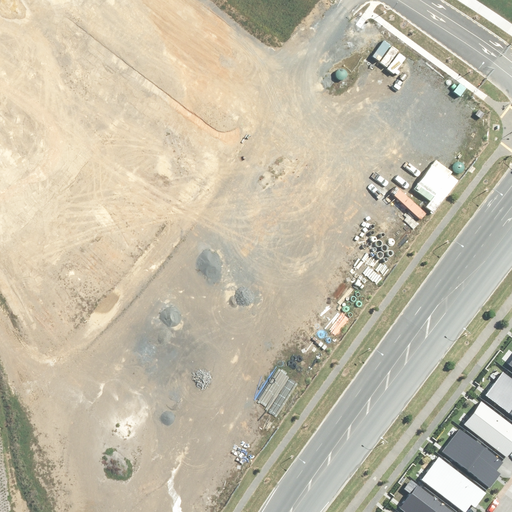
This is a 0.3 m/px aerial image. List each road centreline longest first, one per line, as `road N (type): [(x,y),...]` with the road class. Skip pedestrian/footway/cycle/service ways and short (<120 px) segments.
road 1 (tertiary): [(294,511),(511,221)]
road 2 (residential): [(233,156),(94,330),(62,352)]
road 3 (residential): [(233,156),(74,24),(31,0)]
road 4 (residential): [(62,352),(43,399),(122,465),(128,475),(112,511)]
road 5 (residential): [(351,0),(233,156)]
road 6 (residential): [(511,76),(404,0)]
